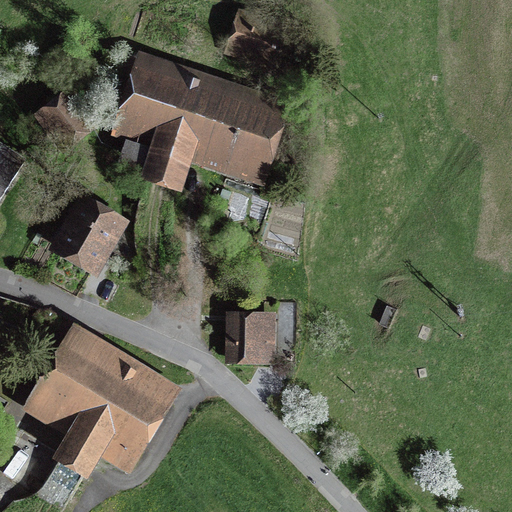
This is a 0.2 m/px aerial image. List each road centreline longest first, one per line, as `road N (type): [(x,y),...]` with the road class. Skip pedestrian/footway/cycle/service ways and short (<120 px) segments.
road 1 (residential): [(0,286),(185,358),(248,403),(349,511)]
road 2 (track): [(212,377),(135,484),(87,511)]
